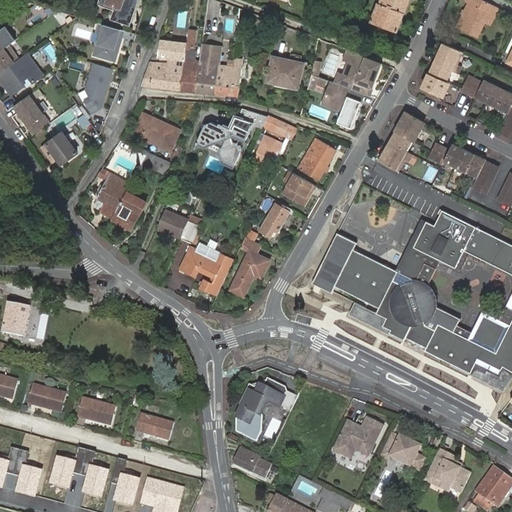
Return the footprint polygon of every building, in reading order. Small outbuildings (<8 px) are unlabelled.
[(116,9),(117,6),(107,2),(107,0),(103,0),(102,4),(116,9)] [(107,0),(107,2),(117,6),(116,9),(113,17),(130,23),(137,0),(107,0)] [(410,0),(382,0),(381,3),(379,2),(372,21),(398,31),(410,0)] [(497,16),(500,9),(482,0),(469,0),(469,2),(472,3),(460,27),(480,37),(488,22),(492,13),(497,16)] [(67,20),(62,13),(56,17),(61,24),(67,20)] [(492,13),(488,22),(493,25),(497,16),(492,13)] [(117,61),(123,37),(122,37),(125,29),(101,22),(98,32),(103,33),(100,43),(99,42),(95,55),(117,61)] [(197,31),(189,30),(188,42),(187,49),(195,50),(197,31)] [(0,51),(9,45),(0,33),(0,51)] [(166,64),(151,62),(143,85),(182,90),(185,66),(186,59),(187,49),(188,42),(160,39),(157,58),(167,59),(166,64)] [(444,42),(435,63),(453,71),(459,74),(463,66),(459,64),(464,52),(444,42)] [(0,73),(20,59),(10,44),(9,45),(0,51),(0,73)] [(204,44),(202,61),(198,92),(216,93),(219,72),(220,63),(215,63),(217,45),(204,44)] [(186,59),(198,60),(199,50),(195,50),(187,49),(186,59)] [(340,73),(336,83),(365,94),(371,96),(384,63),(349,50),(345,59),(350,61),(345,75),(340,73)] [(44,75),(29,53),(20,59),(0,73),(0,76),(4,82),(6,80),(10,86),(8,88),(13,95),(27,85),(23,81),(30,76),(34,82),(44,75)] [(303,64),(275,57),(270,81),(298,87),(303,64)] [(198,92),(202,61),(198,60),(186,59),(185,66),(182,90),(198,92)] [(312,73),(319,76),(322,61),(315,59),(312,73)] [(336,70),(343,72),(346,61),(340,59),(336,70)] [(103,107),(114,69),(95,63),(88,91),(92,97),(86,101),(92,112),(103,107)] [(230,73),(231,65),(220,63),(219,72),(230,73)] [(448,81),(453,71),(435,63),(424,87),(444,97),(451,82),(448,81)] [(242,75),(242,66),(236,65),(231,65),(230,73),(242,75)] [(239,96),(240,95),(242,75),(230,73),(219,72),(216,93),(239,96)] [(319,76),(312,73),(309,86),(315,89),(317,83),(320,76),(319,76)] [(462,91),(476,98),(482,84),(483,82),(470,75),(469,77),(468,78),(462,91)] [(328,79),(320,76),(317,83),(325,86),(328,79)] [(482,84),(476,98),(509,114),(499,132),(511,138),(511,92),(484,80),(483,82),(482,84)] [(352,127),(365,94),(336,83),(331,81),(323,103),(343,111),(338,122),(352,127)] [(51,123),(31,94),(19,103),(23,109),(19,112),(35,134),(51,123)] [(23,109),(19,103),(15,106),(19,112),(23,109)] [(269,115),(253,110),(250,120),(255,122),(264,126),(266,122),(269,116),(269,115)] [(83,111),(76,117),(84,129),(92,123),(83,111)] [(407,114),(390,142),(408,152),(415,143),(425,124),(407,114)] [(182,129),(152,116),(150,118),(144,115),(136,134),(172,151),(182,129)] [(275,119),(269,116),(266,122),(272,125),(275,119)] [(206,124),(198,141),(206,144),(212,142),(223,147),(221,151),(224,160),(235,165),(242,149),(239,142),(242,136),(247,139),(255,122),(250,120),(244,118),(243,121),(243,122),(242,122),(241,122),(240,122),(239,122),(238,121),(234,129),(221,123),(220,125),(213,121),(206,124)] [(286,134),(291,124),(281,120),(276,129),(286,134)] [(294,138),(299,127),(291,124),(286,134),(294,138)] [(79,153),(64,134),(49,145),(63,164),(79,153)] [(284,143),(266,134),(255,156),(271,163),(277,150),(280,151),(284,143)] [(337,150),(322,141),(304,170),(319,179),(337,150)] [(390,142),(380,160),(399,171),(399,172),(406,160),(409,162),(413,155),(408,152),(390,142)] [(429,158),(443,165),(444,162),(450,149),(437,143),(429,158)] [(486,194),(499,167),(486,161),(486,160),(453,143),(450,149),(444,162),(478,178),(473,187),(486,194)] [(149,152),(137,146),(134,154),(141,157),(140,162),(142,163),(149,152)] [(176,164),(149,152),(142,163),(140,168),(144,169),(146,165),(170,176),(176,164)] [(103,168),(98,176),(108,181),(112,173),(103,168)] [(312,193),(316,185),(310,182),(299,175),(291,170),(285,181),(288,183),(284,189),(291,193),(289,196),(305,205),(310,197),(307,195),(310,191),(312,193)] [(131,184),(112,173),(108,181),(99,198),(107,202),(102,211),(113,217),(118,208),(122,201),(131,184)] [(511,173),(499,200),(511,205),(511,173)] [(118,208),(113,217),(112,219),(132,230),(141,212),(122,201),(118,208)] [(277,203),(264,224),(257,220),(254,225),(275,237),(291,211),(277,203)] [(190,219),(167,209),(159,228),(182,238),(182,237),(190,220),(190,219)] [(353,314),(385,329),(408,341),(410,338),(430,348),(429,351),(475,373),(482,358),(505,370),(507,366),(511,368),(511,244),(443,211),(436,226),(423,220),(398,271),(355,250),(338,287),(371,303),(368,308),(358,303),(353,314)] [(201,225),(190,220),(182,237),(194,242),(201,225)] [(355,250),(359,243),(340,234),(316,283),(335,292),(338,287),(355,250)] [(261,243),(247,237),(242,246),(252,251),(233,289),(245,295),(255,273),(262,276),(270,259),(257,253),(261,243)] [(218,297),(236,259),(222,253),(217,261),(196,251),(198,249),(192,246),(181,269),(197,277),(200,271),(214,278),(216,279),(214,284),(211,283),(205,279),(201,288),(218,297)] [(335,292),(316,283),(315,285),(334,294),(335,292)] [(76,299),(75,310),(92,311),(93,300),(76,299)] [(8,302),(2,333),(24,337),(30,307),(8,302)] [(482,358),(475,373),(507,389),(511,380),(511,368),(507,366),(505,370),(482,358)] [(238,415),(237,428),(258,438),(263,428),(264,412),(262,411),(269,398),(281,404),(282,402),(292,407),(299,393),(288,388),(287,383),(269,374),(266,380),(255,383),(250,381),(241,402),(243,403),(238,415)] [(0,375),(0,394),(14,398),(18,380),(0,375)] [(34,384),(29,402),(62,411),(66,393),(34,384)] [(83,398),(78,415),(112,425),(117,408),(83,398)] [(140,414),(136,431),(169,441),(174,423),(140,414)] [(358,426),(360,423),(349,418),(334,449),(352,457),(357,448),(370,455),(386,424),(368,415),(363,425),(362,428),(358,426)] [(393,431),(382,454),(390,458),(391,456),(421,471),(429,457),(420,452),(424,444),(403,433),(402,435),(393,431)] [(28,451),(10,446),(6,460),(0,458),(0,484),(1,485),(5,471),(20,475),(17,488),(34,492),(41,469),(25,464),(28,451)] [(96,451),(77,446),(74,460),(57,456),(50,481),(69,486),(72,471),(88,476),(84,488),(102,493),(108,469),(92,465),(96,451)] [(268,473),(272,465),(260,459),(260,457),(242,448),(235,463),(266,479),(268,473)] [(457,456),(440,448),(428,474),(436,478),(437,482),(443,484),(441,487),(450,492),(452,487),(462,492),(472,473),(463,468),(458,465),(459,462),(455,460),(457,456)] [(127,460),(118,457),(111,481),(120,484),(117,496),(133,500),(139,478),(124,474),(127,460)] [(278,467),(272,465),(268,473),(274,475),(278,467)] [(498,507),(511,486),(511,479),(494,467),(476,492),(498,507)] [(428,474),(425,479),(441,487),(443,484),(437,482),(436,478),(428,474)] [(174,511),(182,487),(149,477),(143,499),(156,503),(153,511),(174,511)] [(309,511),(276,495),(267,511),(309,511)] [(338,511),(341,507),(323,498),(317,510),(321,511),(338,511)]
